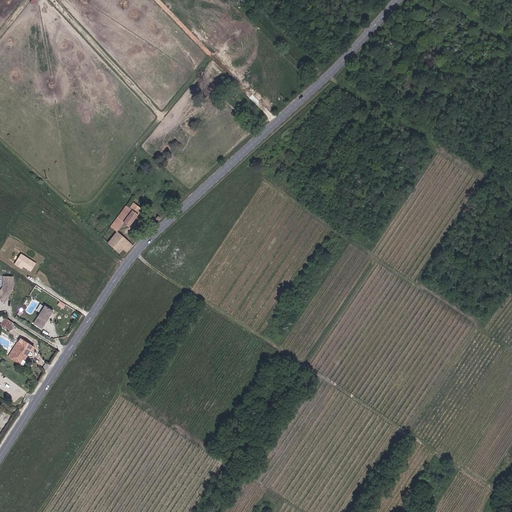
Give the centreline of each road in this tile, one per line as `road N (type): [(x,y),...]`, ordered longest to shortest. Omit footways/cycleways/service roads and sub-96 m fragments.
road 1 (secondary): [(397,0),(136,251),(0,457)]
road 2 (track): [(511,503),(149,267),(136,251)]
